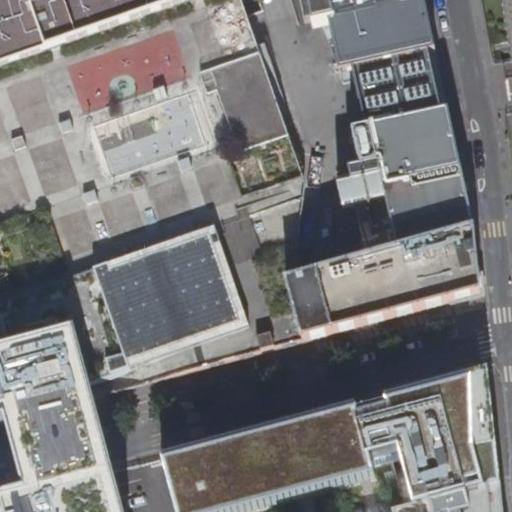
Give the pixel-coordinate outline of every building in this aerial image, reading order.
[(338,0),(357,81),(432,64),(438,63),(423,0),(0,0),(0,425),(5,424),(92,401),(89,389),(106,383),(109,396),(450,305),(449,302),(477,294),(473,277),(480,275),(475,233),(448,112),(443,113),(365,130),(361,131),(361,141),(368,147),(373,146),(378,168),(363,171),(360,172),(348,175),(351,187),(338,190),(343,210),(355,208),(364,245),(338,251),(340,264),(367,258),(366,255),(395,250),(395,255),(296,283),(291,255),(297,253),(301,229),(279,225),(293,151),(294,149),(285,125),(284,124),(274,96),(282,93),(278,82),(270,84),(261,61),(269,58),(265,48),(258,50),(246,17),(240,0),(338,0)] [(240,0),(246,17),(262,11),(258,0),(240,0)] [(302,0),(307,16),(316,14),(319,28),(326,42),(329,45),(328,46),(346,84),(347,84),(355,83),(365,130),(443,113),(432,64),(357,81),(338,0),(302,0)] [(307,16),(310,30),(314,29),(319,28),(316,14),(307,16)] [(270,84),(278,82),(269,58),(261,61),(270,84)] [(274,96),(284,124),(292,122),(282,93),(274,96)] [(368,147),(361,141),(363,171),(378,168),(373,146),(368,147)] [(279,225),(301,229),(305,184),(293,151),(279,225)] [(503,511),(502,493),(501,488),(494,419),(490,374),(376,404),(404,511),(503,511)] [(92,401),(5,424),(9,438),(16,467),(25,496),(111,473),(103,444),(96,415),(92,401)] [(0,511),(124,511),(114,472),(111,473),(25,496),(0,503),(0,511)]
